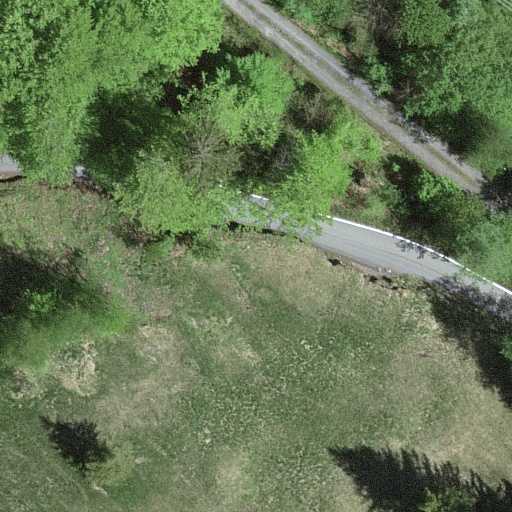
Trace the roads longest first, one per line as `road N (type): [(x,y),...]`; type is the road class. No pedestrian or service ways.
road 1 (tertiary): [(511,300),(221,136),(0,121)]
road 2 (unclassified): [(238,0),(511,216)]
